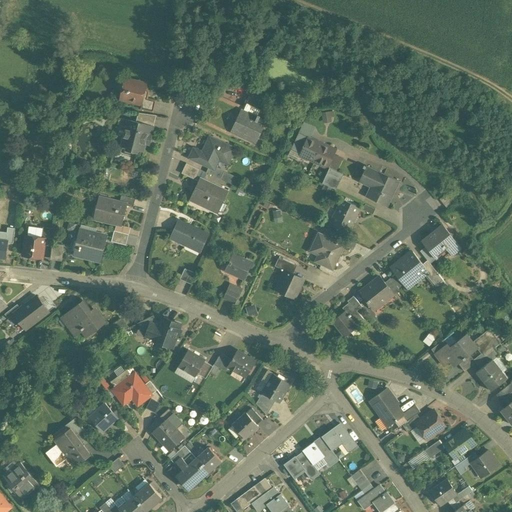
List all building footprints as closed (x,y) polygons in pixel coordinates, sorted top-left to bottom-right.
[(146,84),(127,79),(125,81),(123,89),(120,90),(119,95),(121,97),(127,99),(128,101),(134,102),(135,101),(142,103),(143,103),(144,97),(145,91),(144,89),(146,84)] [(244,107),(219,96),(214,97),(213,97),(206,112),(210,114),(206,121),(231,133),(231,132),(235,123),(237,123),(243,110),(244,107)] [(156,100),(144,97),(143,103),(142,103),(140,109),(153,112),(156,100)] [(258,116),(243,110),(237,123),(235,123),(231,132),(254,143),(261,127),(263,128),(266,121),(260,117),(261,116),(258,115),(258,116)] [(323,122),(334,121),(333,110),(322,112),(323,122)] [(155,115),(139,113),(136,122),(152,126),(155,115)] [(136,122),(128,120),(122,146),(143,152),(148,135),(151,136),(154,126),(152,126),(136,122)] [(315,141),(300,133),(292,149),(301,153),(300,153),(307,157),(306,159),(315,163),(324,144),(316,140),(315,141)] [(236,148),(210,136),(202,152),(194,148),(189,158),(209,167),(215,170),(216,166),(222,154),(231,158),(236,148)] [(336,150),(324,144),(315,163),(328,168),(328,167),(335,154),(336,150)] [(335,154),(328,167),(330,168),(336,170),(342,157),(335,154)] [(188,164),(183,174),(195,180),(200,169),(188,164)] [(399,181),(367,166),(367,167),(364,165),(363,168),(366,169),(361,179),(372,184),(371,187),(366,196),(386,206),(391,196),(389,195),(392,188),(395,190),(399,181)] [(225,171),(216,166),(215,170),(209,167),(206,172),(207,173),(221,179),(225,171)] [(336,170),(330,168),(323,183),(336,190),(344,174),(336,170)] [(200,169),(195,180),(202,182),(203,179),(204,179),(207,173),(206,172),(200,169)] [(204,179),(203,179),(202,182),(199,189),(196,188),(190,199),(215,210),(220,200),(223,202),(229,191),(204,179)] [(456,201),(448,192),(440,199),(447,208),(456,201)] [(136,199),(122,195),(120,201),(127,203),(127,205),(133,207),(136,199)] [(120,201),(100,196),(98,206),(100,207),(97,220),(122,226),(127,205),(127,203),(120,201)] [(361,208),(342,199),(330,224),(349,233),(361,208)] [(376,209),(365,204),(363,209),(373,214),(376,209)] [(283,221),(281,209),(273,210),(276,222),(283,221)] [(209,234),(179,220),(170,238),(185,245),(187,242),(201,249),(200,252),(209,234)] [(443,225),(422,241),(426,246),(434,256),(435,256),(436,258),(447,250),(452,256),(462,248),(443,225)] [(43,228),(31,226),(29,228),(28,236),(26,236),(24,255),(42,258),(44,245),(45,238),(42,238),(43,228)] [(54,228),(43,227),(43,228),(42,238),(45,238),(44,245),(52,246),(53,243),(54,228)] [(107,236),(80,229),(77,241),(73,254),(74,254),(74,255),(98,261),(100,253),(102,254),(107,236)] [(8,233),(0,231),(0,257),(11,258),(14,236),(8,236),(8,233)] [(338,242),(319,233),(310,251),(322,256),(319,263),(333,269),(344,245),(338,242)] [(355,242),(341,235),(338,242),(344,245),(351,249),(355,242)] [(65,245),(53,243),(52,246),(51,258),(63,260),(65,245)] [(434,256),(426,246),(420,251),(429,262),(430,264),(436,258),(435,256),(434,256)] [(424,266),(413,252),(399,263),(398,261),(390,267),(403,284),(411,278),(408,274),(412,271),(419,280),(426,274),(429,272),(424,266)] [(252,262),(234,254),(226,270),(244,279),(252,262)] [(297,266),(279,257),(275,266),(285,271),(285,270),(293,274),(297,266)] [(430,264),(429,262),(424,266),(429,272),(426,274),(436,286),(443,280),(430,264)] [(196,274),(185,269),(180,279),(191,284),(196,274)] [(293,274),(285,270),(285,271),(276,289),(295,298),(299,291),(298,291),(303,279),(304,279),(293,274)] [(379,276),(360,291),(375,310),(393,295),(392,294),(393,293),(386,284),(379,276)] [(400,290),(392,280),(386,284),(393,293),(392,294),(393,295),(400,290)] [(239,293),(229,288),(224,298),(235,303),(239,293)] [(21,308),(15,313),(16,313),(27,328),(49,311),(37,296),(21,308)] [(354,296),(348,301),(349,303),(343,308),(345,311),(346,310),(357,324),(364,319),(357,311),(362,306),(354,296)] [(93,313),(84,301),(62,318),(68,325),(71,323),(78,333),(86,327),(91,333),(105,322),(97,310),(93,313)] [(17,304),(5,314),(9,319),(16,313),(15,313),(21,308),(17,304)] [(247,306),(249,314),(258,312),(256,304),(247,306)] [(342,315),(333,322),(345,337),(353,331),(351,329),(357,324),(346,310),(345,311),(341,314),(342,315)] [(148,330),(151,323),(156,320),(153,315),(137,323),(140,329),(142,328),(148,330)] [(181,324),(162,317),(161,322),(156,320),(151,323),(148,330),(146,335),(155,338),(154,341),(173,347),(181,324)] [(120,319),(109,327),(114,335),(127,328),(120,319)] [(140,329),(138,330),(137,334),(144,337),(146,335),(148,330),(142,328),(140,329)] [(467,334),(451,347),(448,344),(435,354),(444,365),(457,355),(460,360),(457,362),(465,371),(475,363),(476,362),(469,354),(477,348),(484,356),(494,348),(501,343),(490,328),(473,342),(467,334)] [(444,339),(432,349),(435,354),(448,344),(444,339)] [(476,362),(475,363),(480,369),(491,360),(491,361),(500,355),(494,348),(476,362)] [(205,360),(188,350),(179,366),(196,376),(205,360)] [(256,361),(238,350),(232,360),(228,366),(246,377),(256,361)] [(221,353),(214,365),(221,368),(227,357),(221,353)] [(232,360),(227,357),(221,368),(225,371),(228,366),(232,360)] [(491,361),(491,360),(480,369),(476,372),(491,391),(508,378),(502,371),(500,372),(491,361)] [(213,366),(207,362),(200,374),(206,378),(213,366)] [(144,385),(135,373),(131,376),(127,371),(112,382),(114,385),(115,386),(116,387),(113,389),(122,401),(130,395),(138,405),(152,395),(144,385)] [(291,383),(274,374),(263,393),(276,400),(279,402),(291,383)] [(158,391),(150,381),(144,385),(152,395),(152,396),(158,391)] [(511,382),(499,392),(504,399),(511,391),(511,382)] [(396,399),(387,388),(370,400),(389,427),(404,416),(404,415),(403,414),(394,401),(396,399)] [(263,393),(263,392),(256,403),(267,415),(276,400),(263,393)] [(511,401),(502,409),(511,422),(511,401)] [(113,413),(105,403),(90,417),(103,432),(118,419),(118,418),(113,413)] [(416,405),(403,414),(404,415),(404,416),(408,421),(417,414),(420,412),(416,405)] [(119,408),(113,413),(118,418),(118,419),(123,424),(128,419),(119,408)] [(169,408),(159,417),(164,422),(167,419),(168,419),(174,414),(169,408)] [(263,420),(254,409),(248,414),(257,424),(263,420)] [(421,419),(416,423),(418,426),(428,439),(430,437),(432,438),(435,435),(435,434),(446,426),(434,410),(421,419)] [(248,414),(247,412),(233,425),(245,438),(259,426),(257,424),(248,414)] [(408,421),(402,424),(408,432),(418,426),(416,423),(421,419),(417,414),(408,421)] [(168,419),(167,419),(164,422),(153,432),(160,440),(162,438),(172,449),(185,437),(168,419)] [(82,446),(74,436),(79,432),(71,421),(65,426),(71,434),(46,452),(56,466),(68,457),(75,466),(91,454),(84,445),(82,446)] [(342,424),(334,429),(333,428),(322,436),(323,438),(333,451),(343,443),(350,452),(358,446),(342,424)] [(92,439),(84,429),(79,432),(74,436),(82,446),(84,445),(92,439)] [(465,429),(445,443),(450,450),(451,450),(456,458),(476,444),(465,429)] [(314,442),(303,450),(304,452),(314,464),(324,457),(331,466),(339,460),(333,451),(323,438),(315,443),(314,442)] [(439,440),(424,450),(430,458),(445,448),(439,440)] [(192,453),(185,445),(170,458),(175,464),(177,462),(182,457),(184,460),(192,453)] [(209,447),(197,458),(209,472),(221,460),(209,447)] [(478,457),(471,462),(472,463),(482,477),(499,465),(489,450),(478,457)] [(304,452),(297,457),(295,456),(284,464),(295,478),(306,470),(312,480),(320,473),(314,464),(304,452)] [(475,452),(460,463),(464,468),(472,463),(471,462),(478,457),(475,452)] [(192,453),(184,460),(189,465),(197,458),(192,453)] [(209,472),(197,458),(189,465),(184,460),(182,457),(177,462),(184,470),(178,476),(190,489),(209,472)] [(118,458),(109,466),(115,472),(124,465),(118,458)] [(34,478),(21,462),(4,476),(10,484),(14,480),(18,485),(14,489),(22,498),(35,487),(39,484),(34,478)] [(364,474),(360,470),(351,476),(355,481),(364,474)] [(48,484),(39,473),(34,478),(39,484),(35,487),(39,492),(48,484)] [(364,474),(355,481),(358,485),(367,479),(364,474)] [(265,478),(260,482),(267,492),(273,488),(265,478)] [(367,479),(358,485),(362,490),(371,484),(367,479)] [(447,479),(430,490),(441,506),(453,497),(458,494),(447,479)] [(260,482),(255,486),(262,495),(267,492),(260,482)] [(150,483),(135,496),(147,510),(162,498),(150,483)] [(371,484),(362,490),(365,495),(374,488),(371,484)] [(385,492),(379,485),(374,488),(365,495),(358,501),(364,509),(373,502),(380,511),(382,511),(393,504),(395,502),(387,491),(385,492)] [(255,486),(250,489),(258,499),(262,495),(255,486)] [(469,486),(458,494),(453,497),(456,502),(468,494),(473,491),(469,486)] [(281,493),(279,495),(274,487),(273,488),(267,492),(262,495),(258,499),(253,502),(252,503),(258,511),(267,504),(272,511),(279,511),(288,506),(289,505),(281,493)] [(250,489),(246,493),(253,502),(258,499),(250,489)] [(135,496),(130,490),(115,503),(116,505),(120,509),(119,509),(121,511),(144,511),(147,510),(135,496)] [(0,493),(0,511),(5,511),(11,507),(0,493)] [(253,502),(246,493),(241,496),(248,506),(252,503),(253,502)] [(456,502),(452,505),(455,510),(466,503),(472,499),(468,494),(456,502)] [(248,506),(241,496),(236,500),(243,509),(248,506)] [(53,511),(59,507),(52,498),(42,505),(47,511),(53,511)] [(455,510),(452,511),(472,511),(466,503),(455,510)]
